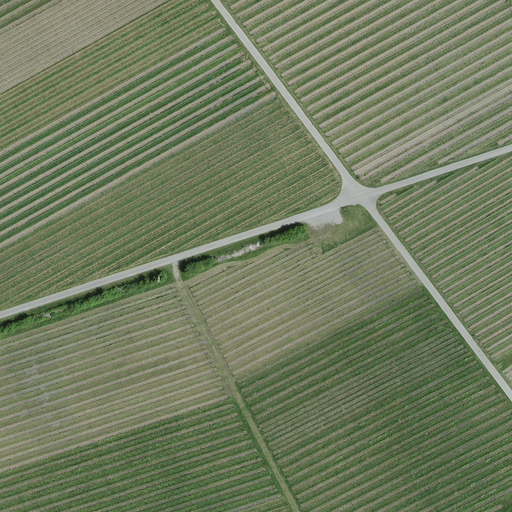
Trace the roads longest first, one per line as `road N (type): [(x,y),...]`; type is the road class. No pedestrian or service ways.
road 1 (track): [(361,196),(0,316)]
road 2 (track): [(177,257),(178,278),(298,511)]
road 3 (track): [(361,196),(511,397)]
road 4 (track): [(215,0),(361,196)]
road 5 (track): [(361,196),(511,148)]
